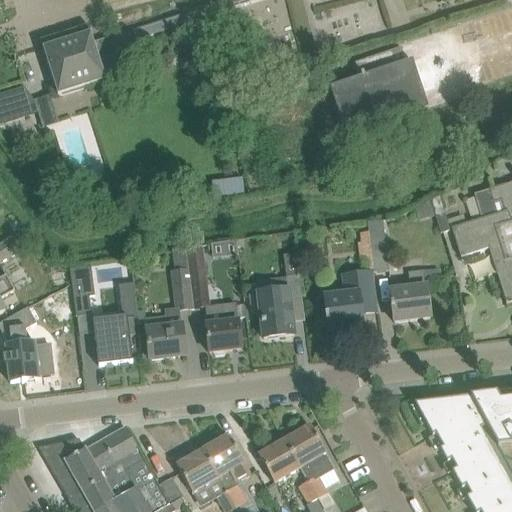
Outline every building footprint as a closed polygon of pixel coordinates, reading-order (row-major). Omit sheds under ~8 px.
[(217,0),(219,5),(221,14),(266,0),(217,0)] [(361,27),(383,23),(378,0),(370,0),(357,2),(361,27)] [(212,7),(196,12),(199,21),(202,30),(224,23),(221,14),(219,5),(212,7)] [(91,34),(43,50),(58,98),(106,82),(105,77),(143,64),(136,41),(199,21),(196,12),(109,39),(94,44),(91,34)] [(464,40),(268,103),(286,161),(483,98),(464,40)] [(25,87),(0,94),(0,125),(39,113),(35,101),(34,101),(25,87)] [(507,306),(511,304),(511,184),(475,196),(482,221),(452,231),(461,260),(490,251),(507,306)] [(451,232),(440,197),(430,200),(415,210),(419,223),(436,218),(442,235),(451,232)] [(369,234),(373,270),(374,274),(390,272),(386,237),(383,222),(368,224),(369,234)] [(364,272),(373,270),(369,234),(360,235),(361,243),(358,244),(360,263),(363,263),(364,272)] [(12,238),(0,246),(0,264),(20,253),(12,238)] [(237,243),(219,245),(221,260),(239,257),(237,243)] [(186,248),(192,287),(195,310),(205,309),(207,327),(206,327),(207,335),(210,355),(213,354),(213,358),(216,358),(225,357),(227,357),(226,353),(242,351),(240,331),(239,323),(238,323),(238,320),(236,307),(236,305),(222,307),(211,308),(207,285),(201,247),(195,247),(186,248)] [(182,328),(181,328),(179,312),(192,311),(185,250),(172,252),(175,272),(171,273),(176,310),(165,312),(166,318),(146,321),(146,326),(147,332),(150,362),(186,357),(182,328)] [(91,268),(70,270),(76,318),(92,316),(90,298),(95,297),(91,268)] [(391,292),(392,305),(395,324),(431,320),(427,288),(426,288),(424,272),(408,274),(410,290),(391,292)] [(378,315),(374,281),(373,274),(343,277),(345,296),(325,299),(329,332),(363,328),(361,311),(376,309),(377,315),(378,315)] [(0,315),(5,312),(0,302),(0,299),(15,291),(6,276),(0,279),(0,315)] [(289,300),(302,298),(300,277),(287,279),(256,282),(264,340),(295,336),(291,306),(290,306),(289,300)] [(244,306),(236,307),(238,320),(246,319),(244,306)] [(28,309),(0,324),(0,330),(10,348),(6,348),(7,358),(4,358),(5,368),(9,367),(11,384),(22,383),(22,385),(26,384),(25,382),(39,381),(39,378),(54,376),(51,347),(35,348),(35,345),(34,345),(26,331),(37,324),(28,309)] [(145,313),(138,314),(139,326),(146,326),(146,321),(145,313)] [(127,318),(94,322),(99,368),(133,364),(130,337),(136,336),(134,319),(128,320),(127,318)] [(454,472),(452,474),(473,511),(511,511),(511,471),(500,449),(511,447),(511,393),(415,406),(433,439),(435,437),(454,472)] [(326,455),(327,455),(311,427),(285,442),(300,470),(308,483),(324,511),(333,505),(318,479),(335,470),(326,455)] [(39,450),(72,506),(146,463),(127,429),(86,452),(80,440),(39,450)] [(229,437),(203,452),(219,480),(227,493),(227,494),(237,511),(246,506),(236,488),(238,487),(237,485),(250,477),(244,466),(245,465),(239,455),(229,437)] [(274,484),(300,470),(285,442),(259,457),(274,484)] [(219,480),(203,452),(177,467),(193,495),(219,480)] [(160,511),(163,511),(170,507),(159,487),(146,463),(72,506),(75,511),(160,511)] [(159,487),(170,507),(172,506),(184,499),(173,479),(159,487)] [(324,511),(308,483),(298,489),(308,505),(306,506),(309,511),(324,511)] [(227,494),(217,499),(224,511),(235,511),(237,511),(227,494)]
